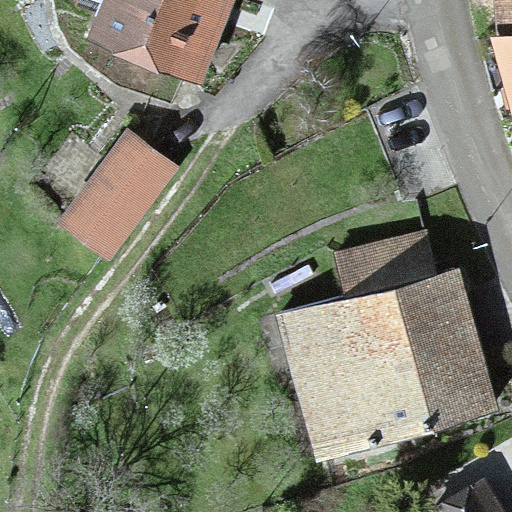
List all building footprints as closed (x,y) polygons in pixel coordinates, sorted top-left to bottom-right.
[(93,0),(84,24),(195,66),(220,0),(93,0)] [(511,0),(483,0),(484,24),(511,23),(511,0)] [(511,23),(484,24),(511,108),(511,23)] [(124,136),(62,207),(101,240),(162,170),(124,136)] [(346,301),(428,281),(420,247),(338,267),(346,301)] [(346,301),(278,317),(308,444),(486,401),(456,275),(428,281),(346,301)] [(440,511),(492,511),(472,475),(432,498),(440,511)]
